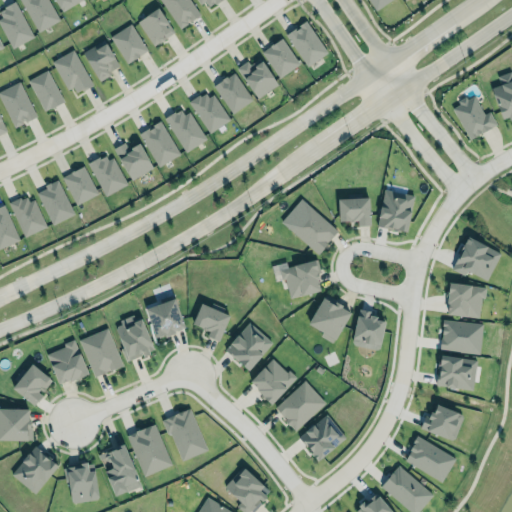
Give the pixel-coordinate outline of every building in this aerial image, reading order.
[(20,0),(37,31),(59,20),(48,0),(20,0)] [(77,0),(61,10),(55,0),(77,0)] [(200,12),(191,0),(160,0),(179,26),(200,12)] [(197,0),(204,10),(219,0),(197,0)] [(368,0),(376,10),(390,0),(368,0)] [(0,8),(0,15),(1,17),(0,17),(0,26),(10,48),(33,37),(16,1),(0,8)] [(157,5),(136,20),(153,44),(174,30),(157,5)] [(285,32),(294,26),(295,28),(299,25),(298,24),(305,19),(327,50),(307,64),(285,32)] [(109,35),(130,22),(147,49),(126,62),(109,35)] [(279,76),(299,62),(281,36),(261,50),(279,76)] [(99,79),(110,72),(109,69),(118,63),(103,38),(82,51),(99,79)] [(49,59),(72,45),(94,82),(82,89),(80,87),(75,91),(72,86),(67,89),(49,59)] [(236,66),(246,59),(252,67),(255,66),(253,64),(261,58),(278,82),(257,97),(236,66)] [(26,78),(47,68),(63,99),(43,109),(26,78)] [(212,84),(221,78),(221,77),(226,74),(226,75),(234,70),(252,98),(231,112),(212,84)] [(490,88),(502,122),(511,118),(511,74),(510,70),(496,76),(499,84),(490,88)] [(0,98),(0,88),(18,79),(36,114),(13,125),(0,98)] [(187,99),(198,92),(199,94),(205,90),(208,95),(212,92),(229,117),(209,131),(187,99)] [(469,137),(451,106),(459,102),(457,99),(464,95),(466,98),(473,94),(483,112),(488,110),(495,122),(469,137)] [(163,116),(174,109),(174,110),(180,107),(183,112),(188,109),(205,137),(185,150),(163,116)] [(138,131),(158,164),(179,151),(159,118),(151,123),(152,125),(148,128),(147,126),(138,131)] [(112,146),(130,178),(152,165),(138,141),(128,147),(124,140),(112,146)] [(105,194),(126,182),(112,155),(107,158),(104,153),(99,156),(98,154),(86,161),(105,194)] [(61,175),(69,171),(69,170),(72,168),(73,169),(82,164),(97,191),(75,203),(61,175)] [(36,190),(44,186),(43,182),(57,176),(74,212),(51,223),(36,190)] [(382,188),(412,194),(405,230),(375,225),(382,188)] [(8,201),(19,195),(20,197),(26,194),(28,199),(33,197),(46,224),(23,235),(8,201)] [(338,219),(337,196),(369,194),(371,223),(357,224),(357,218),(354,218),(354,220),(348,220),(348,218),(338,219)] [(278,222),(316,253),(329,240),(327,238),(334,230),(299,198),(278,222)] [(0,204),(3,203),(19,238),(0,246),(0,204)] [(466,234),(447,269),(462,277),(466,271),(483,280),(497,253),(484,246),(485,244),(466,234)] [(270,264),(275,280),(284,277),(290,296),(318,287),(316,277),(319,276),(318,271),(320,271),(316,257),(287,265),(285,259),(270,264)] [(479,318),(483,286),(449,282),(445,314),(479,318)] [(324,295),(325,293),(334,298),(334,299),(341,303),(340,305),(349,310),(332,340),(320,334),(322,330),(307,321),(322,295),(324,295)] [(144,306),(173,296),(183,325),(180,326),(181,327),(176,329),(175,327),(173,328),(174,330),(169,332),(169,333),(164,335),(163,332),(154,335),(144,306)] [(192,325),(208,329),(206,336),(219,340),(228,313),(199,304),(192,325)] [(383,320),(373,319),(374,311),(356,308),(351,345),(379,349),(383,320)] [(130,312),(115,318),(117,322),(111,325),(124,361),(128,359),(128,357),(136,354),(140,355),(153,350),(140,314),(132,317),(130,312)] [(440,319),(436,349),(475,353),(479,323),(440,319)] [(223,349),(231,355),(230,359),(236,364),(241,364),(246,369),(268,342),(267,337),(246,321),(223,349)] [(92,376),(102,371),(103,373),(109,370),(108,368),(113,366),(114,368),(121,365),(105,327),(77,339),(92,376)] [(45,352),(57,384),(86,373),(74,341),(45,352)] [(271,356),(285,370),(288,368),(296,375),(270,402),(264,396),(263,397),(259,393),(260,392),(255,388),(257,387),(249,379),(271,356)] [(436,386),(473,389),(474,358),(437,356),(436,386)] [(33,405),(41,395),(40,393),(51,379),(29,362),(9,386),(33,405)] [(274,408),(295,430),(324,402),(303,380),(274,408)] [(435,402),(456,410),(460,416),(451,438),(447,438),(444,436),(418,427),(421,419),(428,422),(427,418),(426,417),(429,410),(432,411),(435,402)] [(0,439),(29,440),(30,409),(0,407),(0,439)] [(206,450),(189,407),(163,418),(180,460),(206,450)] [(296,436),(302,444),(301,447),(306,453),(308,451),(315,460),(343,437),(340,431),(325,412),(313,422),(310,422),(303,429),(302,430),(296,436)] [(171,464),(154,423),(127,434),(143,475),(171,464)] [(440,482),(455,458),(417,436),(403,459),(440,482)] [(96,453),(122,443),(138,483),(113,494),(96,453)] [(10,474),(34,494),(58,465),(34,445),(10,474)] [(59,467),(61,484),(65,483),(68,503),(97,499),(92,468),(88,469),(87,459),(79,460),(80,466),(72,467),(72,465),(59,467)] [(396,464),(430,493),(413,511),(409,511),(378,486),(396,464)] [(242,511),(249,511),(269,491),(242,466),(223,486),(239,502),(236,506),(242,511)] [(354,511),(391,511),(376,492),(354,510),(354,511)] [(195,511),(205,496),(229,511),(195,511)]
